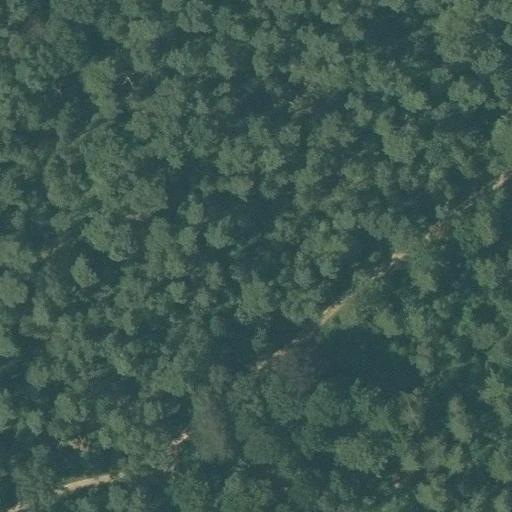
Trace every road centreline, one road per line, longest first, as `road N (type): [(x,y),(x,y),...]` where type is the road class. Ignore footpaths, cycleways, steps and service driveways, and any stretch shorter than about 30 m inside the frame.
road 1 (track): [(459,211),(285,340),(161,458)]
road 2 (track): [(0,213),(110,0)]
road 3 (track): [(511,270),(459,211),(511,173)]
